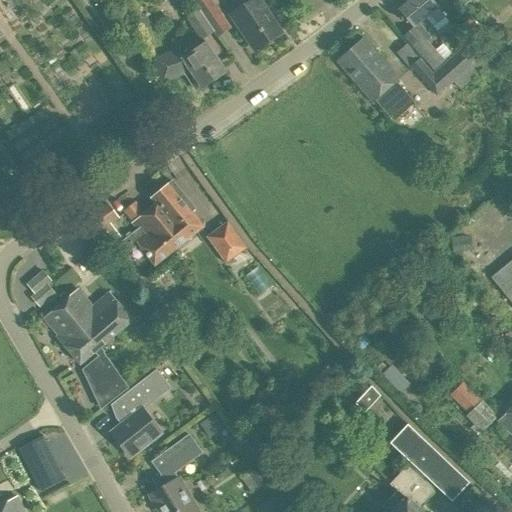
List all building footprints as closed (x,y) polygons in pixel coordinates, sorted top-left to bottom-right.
[(231,28),(211,0),(190,0),(197,10),(213,33),(216,38),(231,28)] [(254,51),(281,33),(259,0),(252,0),(230,15),(254,51)] [(432,28),(446,17),(438,7),(431,0),(409,0),(399,9),(413,27),(426,41),(434,34),(430,29),(432,27),(432,28)] [(456,0),(469,14),(480,4),(475,0),(456,0)] [(213,33),(197,10),(185,18),(201,41),(213,33)] [(467,38),(479,26),(470,17),(458,28),(467,38)] [(413,27),(403,36),(434,71),(444,62),(426,41),(413,27)] [(414,103),(396,81),(399,78),(364,38),(337,61),(373,101),(374,100),(392,121),(414,103)] [(460,90),(492,62),(472,38),(444,62),(434,71),(432,73),(420,58),(411,67),(436,96),(453,82),(460,90)] [(226,72),(205,42),(182,57),(179,49),(153,59),(162,82),(183,74),(195,91),(201,88),(226,72)] [(410,130),(428,116),(417,102),(399,117),(410,130)] [(231,115),(213,126),(219,136),(237,125),(231,115)] [(152,225),(172,250),(203,226),(191,211),(194,208),(172,181),(151,197),(156,202),(143,212),(136,203),(124,212),(137,228),(141,233),(152,225)] [(102,251),(120,237),(110,224),(118,218),(105,202),(80,221),(102,251)] [(227,266),(246,248),(224,223),(204,242),(227,266)] [(155,264),(172,250),(152,225),(141,233),(137,228),(117,244),(125,254),(138,244),(155,264)] [(453,252),(468,250),(466,234),(452,235),(453,252)] [(105,267),(90,249),(79,259),(94,276),(105,267)] [(511,260),(490,278),(500,290),(494,295),(511,315),(511,260)] [(50,281),(42,272),(27,285),(35,294),(47,284),(50,281)] [(91,307),(75,290),(61,303),(100,347),(131,320),(107,293),(91,307)] [(152,312),(161,305),(151,293),(143,299),(152,312)] [(100,347),(61,303),(42,320),(57,337),(55,338),(80,365),(93,353),(97,358),(82,371),(101,409),(127,387),(100,347)] [(370,361),(380,352),(363,333),(353,342),(370,361)] [(400,394),(410,385),(391,365),(382,374),(400,394)] [(300,407),(335,373),(328,366),(293,400),(300,407)] [(131,456),(162,431),(144,408),(171,388),(156,368),(111,403),(122,417),(121,418),(121,422),(122,424),(112,432),(131,456)] [(258,390),(248,377),(244,381),(265,408),(272,402),(262,388),(258,390)] [(481,401),(462,382),(449,394),(468,414),(465,416),(480,433),(497,416),(482,400),(481,401)] [(364,412),(380,396),(370,388),(355,403),(364,412)] [(511,408),(498,421),(511,436),(511,408)] [(178,479),(174,472),(202,452),(188,434),(151,461),(161,475),(151,480),(158,490),(149,495),(158,511),(197,511),(179,478),(178,479)] [(454,495),(470,479),(446,454),(429,469),(454,495)] [(64,478),(54,457),(29,470),(40,491),(64,478)] [(258,489),(270,481),(259,466),(248,474),(258,489)] [(419,511),(417,510),(433,492),(406,467),(390,484),(397,490),(382,506),(388,511),(419,511)] [(284,511),(291,507),(277,488),(266,497),(267,498),(256,507),(259,511),(269,511),(278,505),(283,511),(284,511)] [(24,511),(16,497),(0,504),(0,511),(24,511)]
